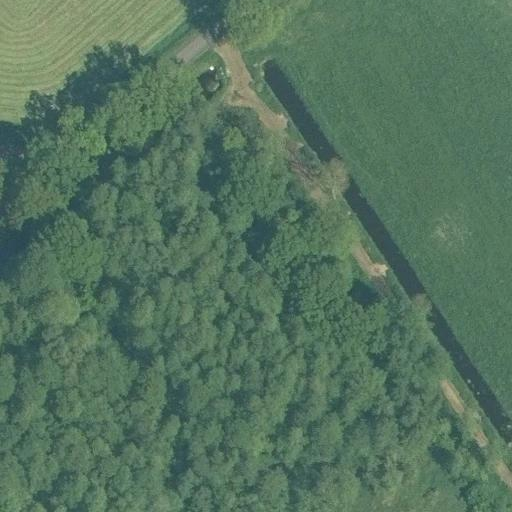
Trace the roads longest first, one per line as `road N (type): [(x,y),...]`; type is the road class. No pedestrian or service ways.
road 1 (track): [(256,101),(511,490)]
road 2 (tertiary): [(78,145),(255,0)]
